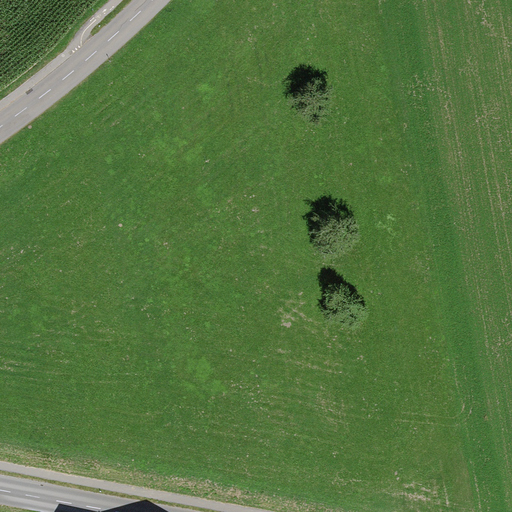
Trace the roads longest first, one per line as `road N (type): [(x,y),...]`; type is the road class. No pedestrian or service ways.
road 1 (unclassified): [(0,127),(153,0)]
road 2 (tertiary): [(119,511),(0,489)]
